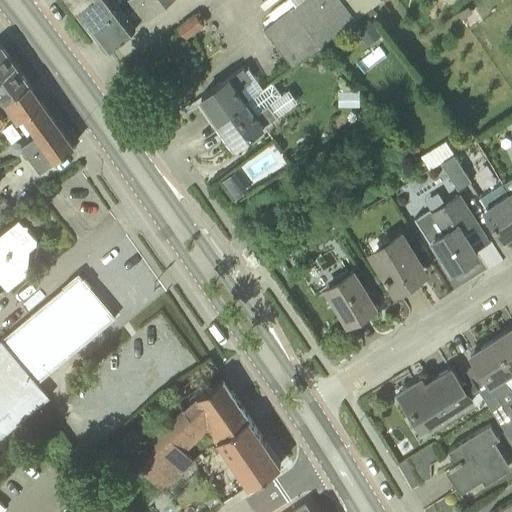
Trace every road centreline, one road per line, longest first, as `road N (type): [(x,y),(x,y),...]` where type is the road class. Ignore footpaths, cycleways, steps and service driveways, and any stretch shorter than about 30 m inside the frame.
road 1 (tertiary): [(0,15),(289,413)]
road 2 (tertiary): [(309,398),(22,0)]
road 3 (residential): [(511,259),(309,398)]
road 4 (unknown): [(142,211),(0,313)]
road 5 (unknown): [(77,70),(183,7),(210,14),(224,30)]
